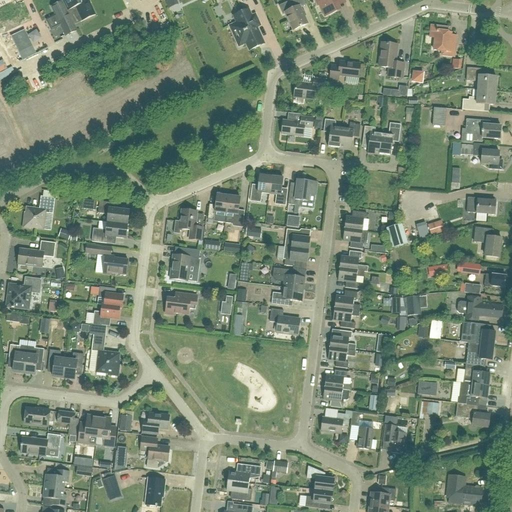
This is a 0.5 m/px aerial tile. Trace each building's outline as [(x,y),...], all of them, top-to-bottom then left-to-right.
[(73,25),(74,25),(73,24),(80,21),(80,23),(95,15),(87,0),(61,0),(62,2),(56,5),(59,12),(66,9),(67,11),(73,25)] [(334,5),(337,4),(335,0),(314,0),(317,6),(320,5),(325,17),(337,12),(334,5)] [(292,10),(288,3),(279,7),(283,14),(285,14),(293,31),(308,25),(299,7),(292,10)] [(77,31),(74,25),(73,25),(67,11),(66,9),(59,12),(56,5),(51,7),(65,37),(77,31)] [(237,24),(230,27),(239,47),(246,44),(249,51),(264,45),(255,24),(259,23),(255,16),(252,17),(248,10),(234,17),(237,24)] [(454,57),(456,38),(451,37),(451,33),(448,33),(448,29),(432,27),(430,37),(436,38),(434,51),(442,52),(442,56),(454,57)] [(15,46),(28,39),(25,31),(12,38),(15,46)] [(402,80),(404,65),(395,64),(398,46),(382,44),(379,68),(389,69),(388,78),(402,80)] [(358,79),(360,65),(340,63),(339,68),(331,67),(330,82),(338,83),(339,76),(358,79)] [(477,91),(495,92),(496,78),(481,77),(481,70),(467,69),(466,82),(478,83),(477,91)] [(423,85),(424,73),(413,72),(411,83),(423,85)] [(325,91),(326,81),(314,79),(313,85),(296,83),(293,104),(294,99),(315,101),(316,90),(325,91)] [(399,93),(394,92),(393,97),(398,98),(399,96),(405,97),(407,88),(400,88),(399,93)] [(494,106),(495,92),(477,91),(477,99),(469,99),(469,101),(463,101),(462,111),(484,112),(484,106),(494,106)] [(445,128),(446,110),(434,109),(433,127),(445,128)] [(312,130),(313,119),(301,117),(301,123),(283,121),(281,136),(303,138),(304,129),(312,130)] [(330,134),(328,147),(339,149),(340,149),(342,129),(342,128),(336,127),(337,124),(334,121),(325,120),(324,133),(330,134)] [(501,127),(483,126),(484,122),(476,121),(466,120),(465,135),(463,134),(463,143),(473,143),(473,142),(482,143),(482,139),(500,140),(501,127)] [(379,155),(391,156),(392,142),(399,143),(401,124),(390,123),(389,135),(382,134),(381,135),(382,135),(379,155)] [(349,130),(342,129),(340,149),(339,149),(339,150),(351,152),(353,138),(359,138),(360,126),(354,125),(355,124),(350,124),(349,130)] [(382,135),(381,135),(375,134),(376,129),(365,127),(363,140),(369,141),(367,155),(379,156),(379,155),(382,135)] [(454,140),(462,140),(463,131),(455,131),(454,140)] [(502,171),(502,162),(498,161),(499,152),(485,151),(485,146),(473,145),(473,146),(460,145),(459,154),(473,155),(472,156),(482,157),(481,165),(489,166),(489,170),(502,171)] [(269,195),(272,175),(260,174),(260,176),(258,189),(252,188),(250,202),(261,203),(262,194),(269,195)] [(272,175),(269,195),(276,196),(275,205),(286,207),(287,192),(281,192),(283,179),(282,179),(283,176),(272,175)] [(315,197),(317,183),(297,181),(296,194),(290,193),(288,205),(300,207),(301,201),(308,202),(309,196),(315,197)] [(225,224),(229,197),(217,195),(215,208),(209,208),(208,220),(214,220),(214,222),(225,224)] [(53,215),(55,199),(41,197),(39,210),(27,208),(25,219),(24,219),(23,229),(33,230),(33,229),(44,231),(46,214),(53,215)] [(229,197),(225,224),(232,224),(232,227),(242,228),(245,212),(239,211),(240,198),(229,197)] [(478,199),(467,198),(466,213),(494,215),(495,202),(478,201),(478,199)] [(96,211),(97,202),(83,200),(82,210),(96,211)] [(107,223),(128,226),(129,212),(99,208),(98,214),(108,215),(107,223)] [(195,228),(197,213),(182,211),(181,223),(176,222),(174,234),(180,235),(180,230),(191,231),(189,240),(201,242),(202,229),(195,228)] [(344,230),(362,232),(364,220),(366,220),(367,214),(353,212),(352,218),(346,218),(344,230)] [(299,229),(299,222),(295,221),(294,219),(294,218),(288,217),(287,227),(299,229)] [(445,232),(441,221),(428,226),(431,237),(445,232)] [(126,240),(128,226),(107,223),(106,231),(93,230),(92,243),(107,244),(107,237),(126,240)] [(392,249),(408,244),(402,225),(386,229),(392,249)] [(499,257),(501,239),(492,238),(493,231),(475,229),(474,242),(487,244),(485,255),(499,257)] [(285,248),(308,251),(310,239),(299,238),(299,232),(287,230),(285,248)] [(361,244),(362,232),(344,230),(343,242),(351,243),(350,249),(362,250),(363,244),(361,244)] [(64,231),(61,238),(68,241),(71,233),(64,231)] [(54,259),(56,244),(41,242),(40,252),(20,250),(18,266),(42,269),(43,257),(54,259)] [(239,246),(232,245),(231,253),(238,254),(239,246)] [(101,256),(102,248),(87,246),(86,254),(101,256)] [(307,263),(308,251),(285,248),(283,260),(285,260),(284,266),(295,268),(296,262),(307,263)] [(199,260),(200,251),(185,250),(184,257),(173,256),(170,280),(188,282),(190,267),(194,268),(195,259),(199,260)] [(349,258),(341,257),(339,269),(364,272),(367,273),(368,268),(358,267),(359,260),(361,260),(362,254),(350,252),(349,258)] [(126,276),(128,261),(114,259),(114,257),(106,256),(103,275),(112,276),(112,274),(126,276)] [(242,264),(240,281),(247,282),(249,271),(252,271),(253,265),(242,264)] [(479,276),(480,266),(462,264),(460,274),(479,276)] [(448,265),(436,267),(437,276),(449,274),(448,265)] [(283,288),(303,291),(305,279),(292,277),(293,271),(273,269),(272,277),(276,281),(284,282),(283,288)] [(364,278),(364,272),(339,269),(338,282),(346,283),(345,289),(357,290),(358,284),(356,284),(357,277),(364,278)] [(65,279),(63,272),(56,273),(58,280),(65,279)] [(492,276),(486,275),(484,288),(491,288),(491,287),(505,288),(506,277),(492,276)] [(40,294),(41,280),(25,278),(24,288),(10,286),(7,307),(12,308),(12,309),(14,309),(14,308),(28,310),(30,293),(40,294)] [(479,295),(480,287),(465,285),(464,293),(479,295)] [(100,288),(97,305),(102,306),(104,306),(104,307),(120,308),(120,309),(122,309),(123,297),(111,295),(112,289),(100,288)] [(302,303),(303,291),(283,288),(282,295),(273,294),(272,305),(289,307),(289,301),(302,303)] [(56,313),(58,292),(51,291),(49,312),(56,313)] [(237,302),(246,302),(247,292),(238,291),(237,302)] [(335,309),(359,312),(360,307),(353,306),(354,299),(356,300),(357,293),(345,292),(344,298),(336,297),(335,309)] [(197,297),(183,295),(176,294),(175,300),(170,300),(169,305),(167,304),(165,315),(176,316),(176,314),(188,316),(189,310),(196,311),(197,297)] [(231,314),(230,316),(231,316),(233,298),(226,297),(226,303),(222,303),(224,304),(223,314),(231,314)] [(392,315),(401,315),(400,298),(391,299),(392,315)] [(407,317),(421,316),(419,298),(406,299),(407,317)] [(485,317),(485,318),(501,320),(503,306),(480,303),(480,299),(469,298),(468,303),(460,302),(458,304),(457,312),(459,314),(467,315),(466,320),(477,322),(477,316),(485,317)] [(107,319),(118,320),(120,309),(120,308),(104,307),(104,306),(102,306),(101,313),(95,312),(93,325),(91,324),(91,325),(106,327),(107,319)] [(359,318),(359,312),(335,309),(333,321),(341,322),(340,328),(354,330),(355,324),(351,323),(352,317),(359,318)] [(298,336),(300,321),(283,319),(284,311),(271,310),(270,323),(278,324),(277,333),(293,335),(293,339),(294,335),(298,336)] [(11,315),(11,316),(7,315),(6,322),(18,324),(20,324),(21,317),(21,316),(19,316),(11,315)] [(29,326),(30,319),(21,317),(20,325),(29,326)] [(41,328),(49,329),(50,321),(42,320),(41,328)] [(469,344),(480,345),(494,347),(495,333),(490,332),(490,326),(471,324),(469,337),(462,336),(461,343),(469,344)] [(107,327),(106,327),(91,325),(89,335),(94,336),(92,352),(94,352),(99,353),(96,373),(108,375),(108,376),(119,377),(120,362),(119,361),(120,355),(104,353),(107,327)] [(427,329),(420,328),(419,336),(427,337),(427,329)] [(330,349),(355,352),(356,346),(348,345),(349,339),(351,339),(352,333),(340,332),(339,338),(331,337),(330,349)] [(383,354),(385,344),(378,343),(376,353),(383,354)] [(492,361),(494,347),(480,345),(469,344),(468,344),(466,365),(485,367),(486,361),(492,361)] [(24,374),(27,348),(11,346),(9,358),(15,359),(13,373),(24,374)] [(27,348),(24,374),(35,376),(37,362),(43,363),(44,350),(27,348)] [(355,357),(355,352),(330,349),(328,361),(336,362),(335,368),(348,369),(348,363),(346,363),(347,356),(355,357)] [(55,364),(53,378),(64,379),(66,361),(60,360),(61,352),(50,351),(49,363),(55,364)] [(89,371),(96,372),(99,353),(94,352),(92,352),(89,371)] [(66,361),(64,379),(75,381),(76,367),(82,368),(84,355),(73,354),(72,361),(66,361)] [(484,374),(485,367),(466,365),(464,377),(463,384),(489,387),(490,375),(484,374)] [(326,376),(326,378),(325,388),(348,391),(350,392),(351,387),(343,386),(344,379),(346,379),(347,373),(335,371),(334,377),(326,376)] [(429,396),(431,384),(419,383),(417,395),(429,396)] [(489,387),(463,384),(461,384),(459,398),(458,398),(458,404),(477,407),(478,399),(487,400),(489,387)] [(346,401),(347,400),(348,391),(325,388),(323,401),(331,402),(330,408),(343,409),(344,401),(346,401)] [(378,397),(370,396),(369,410),(376,411),(378,397)] [(438,417),(439,405),(423,403),(422,415),(428,416),(438,417)] [(476,415),(477,407),(458,404),(457,404),(456,418),(473,420),(472,427),(488,429),(489,416),(476,415)] [(40,411),(38,411),(26,409),(24,424),(48,427),(50,411),(40,410),(40,411)] [(58,423),(70,425),(69,435),(77,436),(79,420),(74,419),(75,415),(59,413),(58,423)] [(359,422),(360,414),(352,413),(350,427),(358,428),(359,422)] [(143,434),(155,435),(158,435),(159,429),(168,430),(169,417),(149,414),(148,424),(144,423),(143,434)] [(348,426),(349,416),(338,414),(337,420),(323,418),(321,433),(341,435),(343,425),(348,426)] [(88,416),(87,425),(81,424),(80,429),(78,444),(89,446),(90,438),(97,438),(100,418),(88,416)] [(114,449),(116,434),(116,428),(110,428),(112,419),(100,418),(97,438),(104,439),(103,447),(114,449)] [(359,422),(358,428),(359,428),(359,429),(357,449),(371,451),(373,431),(372,431),(373,424),(359,422)] [(403,455),(406,435),(397,434),(397,428),(386,427),(384,439),(391,440),(389,453),(403,455)] [(59,452),(61,437),(48,435),(47,441),(23,438),(22,445),(21,445),(21,447),(22,447),(21,454),(46,457),(47,450),(59,452)] [(149,452),(148,460),(148,468),(157,469),(158,461),(168,463),(169,448),(157,447),(157,440),(142,438),(141,451),(149,452)] [(116,462),(115,471),(125,469),(125,463),(116,462)] [(287,474),(288,464),(274,462),(273,472),(287,474)] [(228,482),(249,485),(249,480),(260,478),(261,468),(238,465),(237,473),(229,472),(228,482)] [(316,480),(315,491),(332,493),(334,480),(324,479),(322,479),(322,473),(308,467),(307,479),(316,480)] [(92,478),(93,473),(93,470),(77,468),(76,475),(92,478)] [(44,487),(64,490),(65,483),(68,484),(70,473),(57,471),(57,477),(46,476),(44,487)] [(481,490),(464,487),(466,478),(449,476),(446,498),(449,498),(448,503),(462,505),(463,503),(476,504),(476,502),(481,503),(482,492),(481,492),(481,490)] [(108,494),(119,490),(115,477),(103,481),(108,494)] [(164,494),(166,481),(148,479),(145,506),(161,508),(163,494),(164,494)] [(252,491),(248,490),(249,485),(228,482),(227,492),(230,492),(229,499),(250,502),(252,491)] [(63,496),(64,490),(44,487),(43,499),(54,500),(53,506),(65,508),(67,496),(63,496)] [(370,505),(388,508),(389,502),(395,502),(396,491),(381,489),(381,495),(371,494),(370,505)] [(318,504),(331,505),(332,493),(315,491),(314,498),(307,497),(305,508),(318,509),(318,504)] [(271,498),(270,505),(278,506),(279,499),(271,498)]
